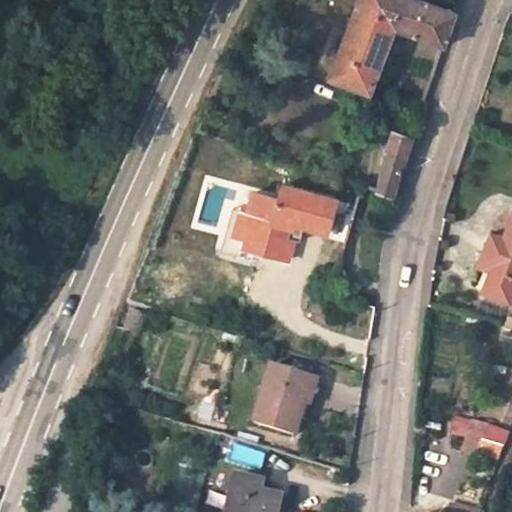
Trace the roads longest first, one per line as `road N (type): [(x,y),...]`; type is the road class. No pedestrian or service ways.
road 1 (secondary): [(0,509),(119,212),(217,0)]
road 2 (residential): [(384,511),(420,206),(490,0)]
